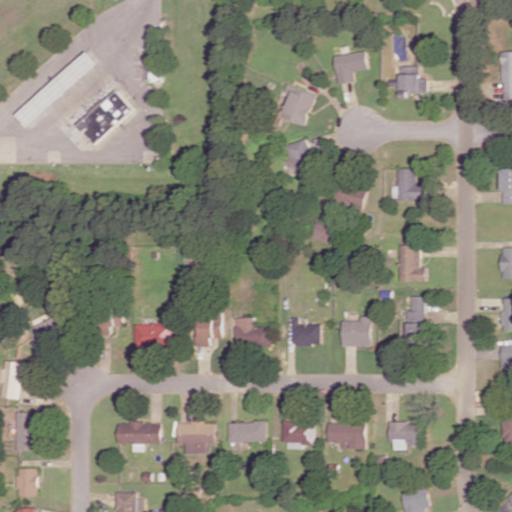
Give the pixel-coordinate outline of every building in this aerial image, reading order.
[(371,68),(368,50),(336,55),(340,83),(358,80),(356,70),(371,68)] [(30,125),(19,113),(90,51),(101,63),(30,125)] [(161,81),(161,54),(152,54),(152,80),(161,81)] [(430,90),(430,77),(421,77),(421,65),(401,65),(402,91),(430,90)] [(317,91),(290,85),(288,92),(292,93),(286,118),(310,124),(317,91)] [(97,144),(79,124),(119,89),(136,108),(97,144)] [(301,178),(323,169),(308,136),(286,146),(301,178)] [(400,167),(400,185),(393,185),(393,200),(429,200),(429,183),(420,183),(419,167),(400,167)] [(334,203),(366,207),(369,188),(336,183),(334,203)] [(423,267),(422,241),(401,242),(401,281),(429,280),(428,266),(423,267)] [(427,295),(412,295),(412,309),(409,309),(408,344),(426,345),(427,295)] [(32,329),(40,346),(72,329),(64,313),(32,329)] [(228,337),(229,316),(201,316),(200,345),(212,345),(213,337),(228,337)] [(256,316),(237,316),(237,345),(274,345),(274,326),(256,326),(256,316)] [(301,316),(294,316),(295,345),(324,344),(323,323),(301,323),(301,316)] [(343,345),(373,345),(374,320),(344,320),(343,345)] [(181,346),(182,324),(136,322),(135,344),(181,346)] [(28,362),(6,359),(2,396),(21,397),(23,383),(26,383),(28,362)] [(19,450),(38,449),(37,411),(18,412),(19,450)] [(504,444),(511,443),(511,413),(503,413),(504,444)] [(317,420),(286,419),(285,447),(304,448),(304,445),(317,445),(317,420)] [(392,449),(408,449),(408,443),(422,444),(422,421),(392,420),(392,449)] [(120,443),(135,442),(135,450),(146,450),(146,443),(164,443),(163,421),(119,422),(120,443)] [(187,452),(209,453),(210,443),(217,443),(217,421),(180,421),(180,442),(188,442),(187,452)] [(230,422),(231,441),(269,440),(269,421),(230,422)] [(330,442),(343,441),(344,448),(369,448),(368,422),(329,423),(330,442)] [(20,495),(39,495),(39,467),(19,467),(20,495)] [(433,506),(430,486),(404,490),(407,511),(427,511),(427,507),(433,506)] [(140,491),(119,491),(118,511),(145,511),(145,497),(139,497),(140,491)]
